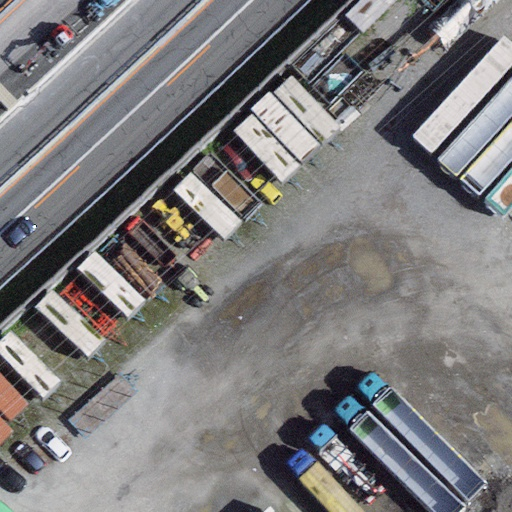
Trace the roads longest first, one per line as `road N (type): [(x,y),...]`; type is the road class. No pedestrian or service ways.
road 1 (unknown): [(511,388),(444,297),(419,280),(393,276),(339,293),(275,340),(91,511)]
road 2 (motorway): [(0,207),(218,0)]
